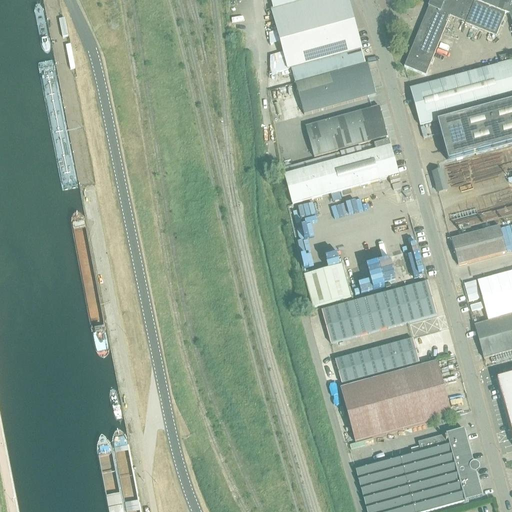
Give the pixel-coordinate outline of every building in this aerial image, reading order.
[(270,0),(273,10),(308,0),(270,0)] [(288,71),(291,70),(361,51),(347,0),(308,0),(273,10),(271,10),(288,71)] [(511,0),(435,0),(432,8),(430,7),(405,68),(427,76),(451,18),(466,24),(466,25),(497,38),(506,16),(504,16),(505,13),(509,15),(511,26),(511,52),(498,57),(500,64),(511,60),(511,0)] [(469,38),(479,42),(483,32),(473,28),(469,38)] [(69,46),(66,47),(70,70),(75,70),(75,69),(70,46),(69,46)] [(448,58),(451,52),(441,47),(438,53),(448,58)] [(365,66),(361,51),(291,70),(296,85),(365,66)] [(511,145),(511,63),(411,91),(421,127),(438,122),(449,163),(511,145)] [(367,65),(365,66),(296,85),(304,116),(376,96),(367,65)] [(305,128),(314,159),(380,140),(388,138),(379,107),(305,128)] [(390,184),(400,182),(388,142),(373,146),(375,152),(371,153),(369,147),(282,172),(292,207),(342,193),(344,198),(352,196),(350,190),(389,179),(390,184)] [(434,174),(439,194),(447,192),(442,172),(434,174)] [(344,214),(359,210),(356,199),(341,203),(344,214)] [(451,241),(458,265),(507,252),(500,228),(451,241)] [(302,242),(310,239),(306,229),(298,232),(302,242)] [(342,267),(304,277),(312,309),(351,299),(342,267)] [(475,279),(466,282),(473,305),(482,302),(475,279)] [(320,311),(329,344),(436,315),(427,282),(320,311)] [(511,316),(475,327),(484,359),(511,351),(511,316)] [(334,361),(341,384),(419,363),(412,339),(334,361)] [(451,416),(442,384),(436,363),(340,389),(354,442),(451,416)] [(511,375),(497,380),(511,433),(511,375)] [(464,431),(446,435),(446,436),(419,443),(421,452),(355,469),(366,511),(430,511),(465,503),(482,498),(482,497),(465,431),(464,431)]
